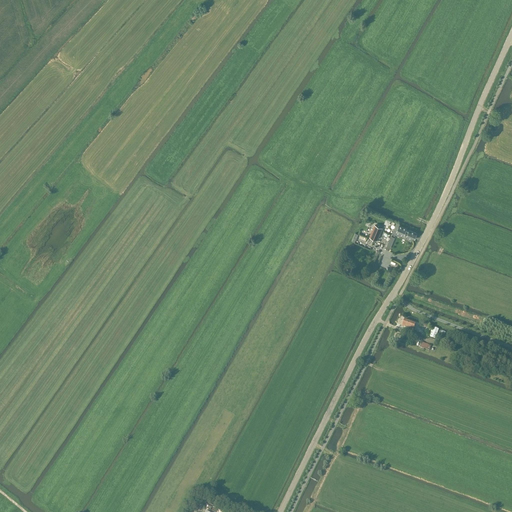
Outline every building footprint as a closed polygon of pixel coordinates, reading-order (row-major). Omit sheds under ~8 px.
[(377,240),(383,228),(375,224),(369,237),(377,240)] [(399,225),(399,226),(396,232),(404,235),(404,234),(406,235),(406,236),(414,240),(416,236),(417,235),(417,234),(417,233),(409,230),(408,231),(406,230),(407,229),(399,225)] [(402,327),(413,331),(416,323),(405,319),(402,327)] [(435,340),(439,330),(433,327),(429,337),(435,340)] [(431,346),(421,342),(420,347),(430,351),(431,346)]
